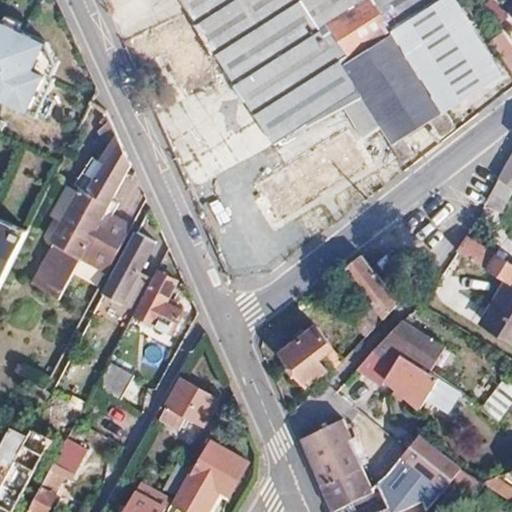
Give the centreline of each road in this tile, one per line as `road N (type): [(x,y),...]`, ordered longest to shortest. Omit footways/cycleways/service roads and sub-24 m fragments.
road 1 (residential): [(76,0),(227,327)]
road 2 (residential): [(511,116),(227,327)]
road 3 (residential): [(227,327),(298,494)]
